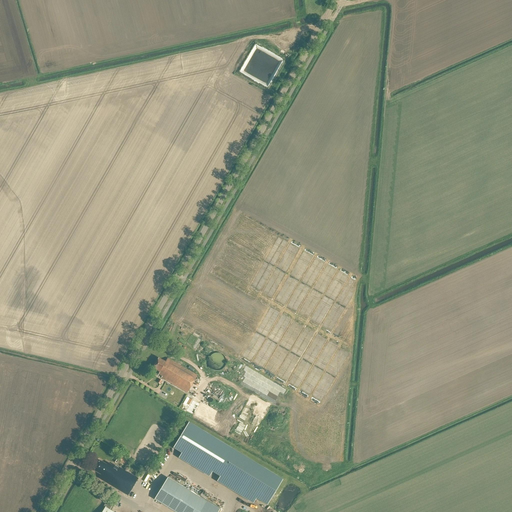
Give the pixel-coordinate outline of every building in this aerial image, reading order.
[(248,106),(255,106),(255,99),(249,99),(249,96),(245,96),(245,101),(248,101),(248,106)] [(213,370),(214,371),(215,371),(216,371),(217,371),(218,371),(219,371),(220,371),(221,370),(222,370),(223,369),(224,369),(224,368),(225,367),(226,366),(226,365),(226,364),(226,363),(226,362),(226,361),(226,360),(226,359),(225,358),(225,357),(224,357),(224,356),(223,355),(222,354),(221,354),(220,354),(220,353),(219,353),(218,353),(217,353),(216,353),(215,353),(215,354),(214,354),(213,354),(212,355),(211,356),(210,356),(210,357),(209,358),(209,359),(209,360),(208,360),(208,361),(208,362),(208,363),(208,364),(209,365),(209,366),(210,367),(210,368),(211,368),(211,369),(212,369),(213,370)] [(188,393),(198,376),(167,358),(165,362),(159,358),(155,365),(154,365),(153,367),(153,368),(153,369),(160,373),(159,375),(162,377),(162,378),(188,393)] [(224,392),(210,385),(206,394),(219,401),(224,392)] [(267,505),(283,480),(189,422),(173,448),(267,505)] [(128,496),(138,479),(115,465),(115,466),(112,464),(112,465),(108,463),(107,465),(100,461),(94,471),(101,475),(99,479),(128,496)] [(155,499),(175,511),(218,511),(219,510),(168,478),(155,499)]
